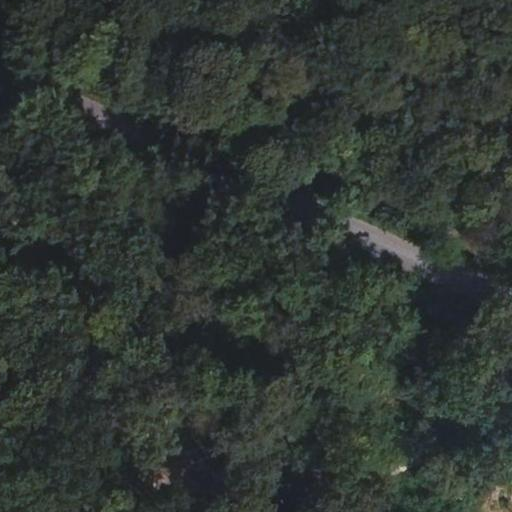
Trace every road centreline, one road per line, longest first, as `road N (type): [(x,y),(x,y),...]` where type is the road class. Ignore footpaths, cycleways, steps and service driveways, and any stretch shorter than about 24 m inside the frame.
road 1 (tertiary): [(511,302),(0,76)]
road 2 (unknown): [(94,0),(159,57),(470,194),(511,226)]
